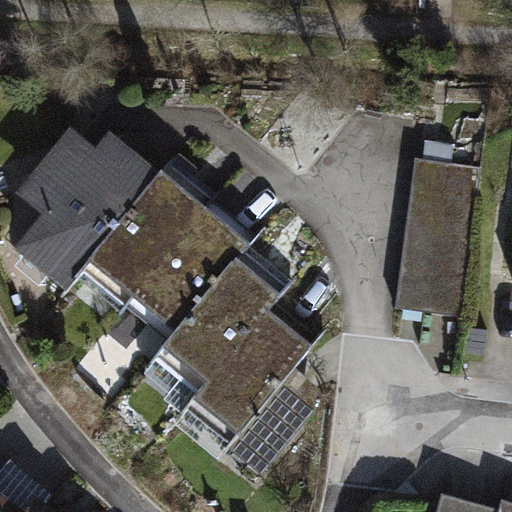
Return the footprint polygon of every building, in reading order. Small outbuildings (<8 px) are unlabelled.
[(427,161),(415,159),(411,190),(476,199),(480,167),(450,163),(452,147),(429,144),(427,161)] [(151,188),(106,152),(95,165),(72,146),(31,195),(55,214),(35,239),(80,276),(151,188)] [(163,173),(151,188),(80,276),(77,279),(121,314),(136,295),(207,209),(163,173)] [(476,199),(411,190),(408,219),(472,227),(476,199)] [(207,209),(136,295),(179,330),(237,260),(250,244),(207,209)] [(472,227),(408,219),(404,249),(468,257),(472,227)] [(468,257),(404,249),(400,278),(464,286),(468,257)] [(281,295),(237,260),(179,330),(166,346),(210,382),(269,310),(281,295)] [(464,286),(400,278),(396,309),(460,317),(464,286)] [(313,346),(269,310),(210,382),(197,398),(242,434),(229,449),(261,475),(299,430),(290,423),(305,404),(281,385),(313,346)] [(469,511),(470,510),(440,502),(436,511),(469,511)]
